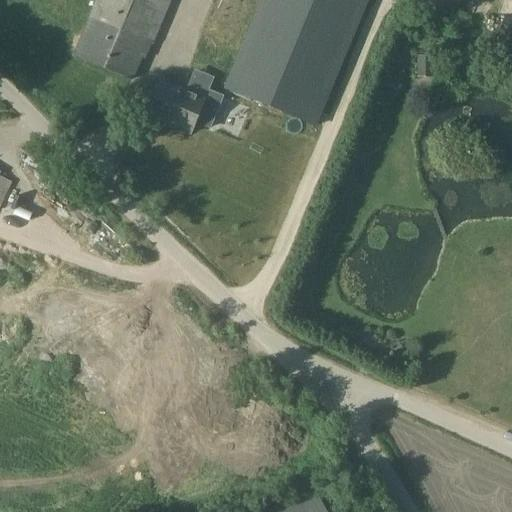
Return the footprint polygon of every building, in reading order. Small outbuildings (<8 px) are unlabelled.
[(95,0),(72,57),(132,82),(142,59),(145,60),(151,45),(152,45),(171,0),(95,0)] [(262,0),(226,90),(317,127),(369,0),(262,0)] [(159,82),(160,80),(158,80),(142,116),(159,124),(160,122),(189,134),(203,101),(204,101),(212,82),(222,86),(228,72),(192,57),(186,73),(191,75),(184,93),(159,82)] [(433,57),(416,58),(416,78),(433,78),(433,57)] [(324,511),(311,488),(266,511),(324,511)]
